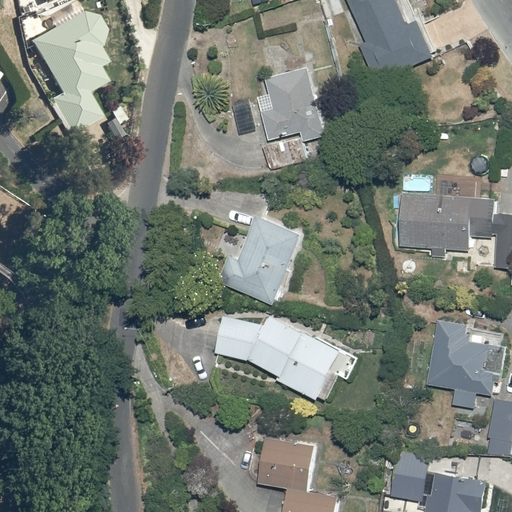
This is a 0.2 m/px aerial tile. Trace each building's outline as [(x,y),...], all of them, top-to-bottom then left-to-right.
[(64,0),(58,0),(8,29),(39,82),(31,86),(53,124),(82,107),(67,80),(87,69),(79,56),(89,50),(81,35),(85,19),(77,6),(64,0)] [(411,22),(400,0),(353,0),(371,38),(364,41),(382,79),(440,53),(423,16),(411,22)] [(270,76),(271,81),(275,106),(265,108),(271,140),(306,133),(307,139),(316,137),(316,141),(330,139),(317,68),(270,76)] [(269,142),(252,145),(257,172),(274,169),(269,142)] [(471,236),(494,238),(499,238),(497,265),(511,266),(511,212),(497,211),(498,197),(407,191),(403,245),(434,247),(433,256),(449,257),(449,249),(470,250),(471,236)] [(305,233),(261,214),(243,256),(233,252),(220,282),(252,295),(253,293),(276,302),(305,233)] [(268,323),(225,314),(218,352),(253,358),(283,372),(280,378),(321,399),(324,394),(332,398),(343,376),(352,380),(363,358),(273,314),(268,323)] [(506,328),(444,317),(432,383),(459,387),(456,403),(477,407),(480,392),(495,394),(506,328)] [(511,397),(499,395),(491,452),(511,455),(511,397)] [(322,440),(270,433),(263,482),(293,486),(289,511),(341,511),(344,493),(315,489),(322,440)] [(432,455),(402,451),(396,495),(426,499),(432,455)] [(485,511),(489,476),(442,472),(440,492),(430,491),(428,511),(485,511)]
